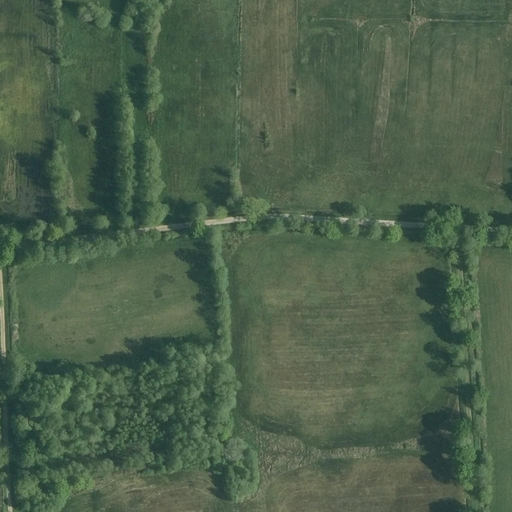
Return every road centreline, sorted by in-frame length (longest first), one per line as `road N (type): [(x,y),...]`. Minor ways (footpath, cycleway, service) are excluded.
road 1 (track): [(0,249),(259,219),(464,231)]
road 2 (track): [(10,511),(0,311)]
